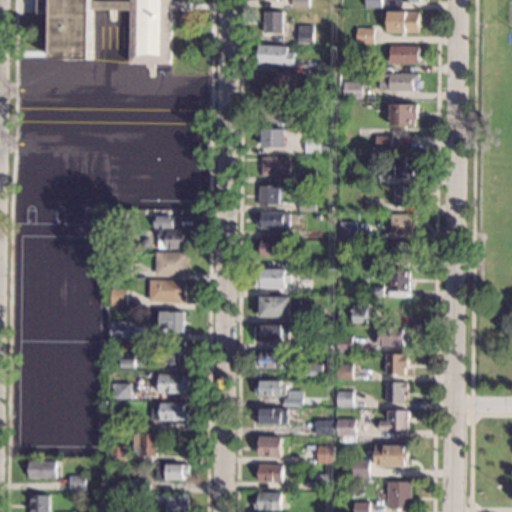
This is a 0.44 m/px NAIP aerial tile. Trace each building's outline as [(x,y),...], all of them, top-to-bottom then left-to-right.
[(93,0),(132,1),(132,0),(172,0),(172,1),(183,1),(183,11),(172,11),(171,64),(131,64),(132,10),(93,10),(92,59),(52,59),(53,14),(39,14),(39,0),(93,0)] [(309,0),(309,8),(292,7),(292,0),(309,0)] [(382,0),(382,8),(366,8),(366,0),(382,0)] [(420,33),(388,33),(388,11),(420,12),(420,33)] [(283,33),(264,33),(265,12),(283,12),(283,33)] [(313,25),(313,43),(298,43),(298,25),(313,25)] [(374,28),(374,44),(357,44),(357,28),(374,28)] [(289,47),(288,52),(296,52),(295,66),(258,63),(259,44),(289,47)] [(420,46),(419,64),(390,63),(391,45),(420,46)] [(370,62),(370,72),(354,71),(354,62),(370,62)] [(419,73),(418,81),(413,81),(413,92),(379,91),(379,72),(419,73)] [(362,99),(344,99),(344,82),(362,82),(362,99)] [(286,102),(286,122),(264,121),(264,102),(286,102)] [(417,119),(415,119),(415,126),(391,126),(391,105),(417,105),(417,119)] [(312,127),(296,127),(296,111),(312,112),(312,127)] [(36,112),(18,112),(17,153),(35,153),(36,112)] [(285,148),(262,148),(263,128),(286,128),(285,148)] [(391,151),(376,151),(376,135),(392,135),(391,151)] [(321,146),(328,146),(328,153),(305,153),(306,138),(321,138),(321,146)] [(290,176),(262,175),(262,157),(291,157),(290,176)] [(420,168),(418,168),(417,179),(395,179),(395,158),(420,158),(420,168)] [(379,169),(379,183),(359,183),(359,171),(364,171),(364,168),(379,169)] [(316,183),(299,182),(299,169),(316,169),(316,183)] [(273,188),(281,188),(281,204),(260,205),(260,185),(273,185),(273,188)] [(416,206),(395,206),(395,186),(416,186),(416,206)] [(315,201),(315,211),(300,211),(300,200),(315,201)] [(127,212),(126,220),(122,220),(122,228),(112,228),(112,211),(127,212)] [(290,227),(259,227),(259,212),(290,212),(290,227)] [(417,221),(420,221),(420,225),(416,225),(416,234),(392,234),(392,214),(417,214),(417,221)] [(172,228),(155,228),(155,220),(157,220),(157,216),(172,216),(172,228)] [(356,239),(340,239),(340,222),(356,222),(356,239)] [(190,249),(158,248),(158,244),(154,244),(154,230),(190,231),(190,249)] [(150,239),(150,248),(142,247),(143,238),(150,239)] [(286,240),(285,256),(258,255),(258,240),(286,240)] [(413,262),(389,262),(389,257),(392,257),(392,243),(413,243),(413,262)] [(187,275),(156,275),(156,252),(187,252),(187,275)] [(306,267),(292,267),(292,258),(306,258),(306,267)] [(131,277),(117,277),(117,267),(131,267),(131,277)] [(286,275),(290,275),(290,282),(285,282),(285,287),(257,287),(257,271),(262,271),(262,269),(286,269),(286,275)] [(411,270),(410,290),(391,290),(392,269),(411,270)] [(186,281),(185,302),(149,301),(150,279),(186,281)] [(325,294),(308,294),(308,281),(325,281),(325,294)] [(384,287),(384,297),(370,296),(370,287),(384,287)] [(127,306),(112,306),(111,289),(126,289),(127,306)] [(290,317),(260,317),(260,296),(291,296),(290,317)] [(367,322),(353,323),(353,304),(366,304),(367,322)] [(324,323),(307,323),(307,308),(324,308),(324,323)] [(185,312),(184,334),(169,334),(169,329),(160,329),(160,311),(185,312)] [(128,338),(111,338),(111,321),(128,321),(128,338)] [(283,327),(289,327),(289,339),(257,339),(257,337),(255,337),(255,326),(262,326),(262,325),(283,325),(283,327)] [(403,345),(379,345),(380,326),(404,326),(403,345)] [(321,333),(321,351),(306,351),(307,333),(321,333)] [(353,351),(338,351),(338,337),(353,337),(353,351)] [(184,350),(186,350),(186,354),(184,354),(184,364),(167,364),(167,341),(184,341),(184,350)] [(288,368),(261,368),(261,353),(288,353),(288,368)] [(409,368),(406,368),(406,374),(387,374),(387,353),(409,354),(409,368)] [(133,360),(133,367),(120,367),(120,359),(133,360)] [(323,379),(306,379),(306,364),(323,364),(323,379)] [(352,379),(338,379),(338,365),(352,364),(352,379)] [(185,377),(189,377),(189,388),(184,388),(184,393),(159,392),(159,374),(185,374),(185,377)] [(283,383),(285,383),(285,396),(261,396),(261,380),(283,380),(283,383)] [(405,382),(407,382),(407,394),(405,394),(405,402),(386,402),(386,380),(405,380),(405,382)] [(130,398),(112,398),(112,384),(130,383),(130,398)] [(303,391),(302,407),(284,406),(285,398),(287,398),(287,390),(303,391)] [(353,391),(353,407),(337,406),(338,390),(353,391)] [(334,400),(334,408),(331,408),(331,406),(326,406),(327,399),(334,400)] [(185,409),(188,409),(188,420),(152,420),(152,409),(160,409),(160,403),(185,403),(185,409)] [(286,424),(256,424),(256,408),(286,408),(286,424)] [(408,430),(380,430),(380,421),(390,421),(390,411),(408,411),(408,430)] [(355,442),(340,442),(340,436),(338,436),(338,419),(355,419),(355,442)] [(334,435),(316,434),(316,420),(334,420),(334,435)] [(156,456),(136,456),(136,449),(133,449),(133,434),(156,434),(156,456)] [(281,456),(260,456),(260,437),(282,437),(281,456)] [(125,462),(109,462),(109,451),(110,451),(110,447),(125,446),(125,462)] [(409,466),(376,466),(376,446),(409,446),(409,466)] [(333,462),(317,462),(318,447),(333,448),(333,462)] [(368,477),(353,477),(354,460),(369,460),(368,477)] [(55,477),(29,477),(29,461),(55,461),(55,477)] [(284,465),(284,482),(259,482),(260,464),(284,465)] [(189,477),(184,477),(184,479),(156,479),(157,465),(189,465),(189,477)] [(333,491),(315,491),(316,474),(333,474),(333,491)] [(85,491),(69,491),(69,476),(85,475),(85,491)] [(146,484),(149,484),(149,492),(132,492),(132,479),(146,479),(146,484)] [(412,509),(388,508),(388,481),(412,482),(412,509)] [(280,511),(259,511),(259,493),(281,493),(280,511)] [(48,511),(30,511),(30,495),(49,495),(48,511)] [(188,511),(166,511),(166,503),(155,503),(155,495),(183,496),(183,495),(188,495),(188,511)] [(370,503),(370,511),(354,511),(355,502),(370,503)]
